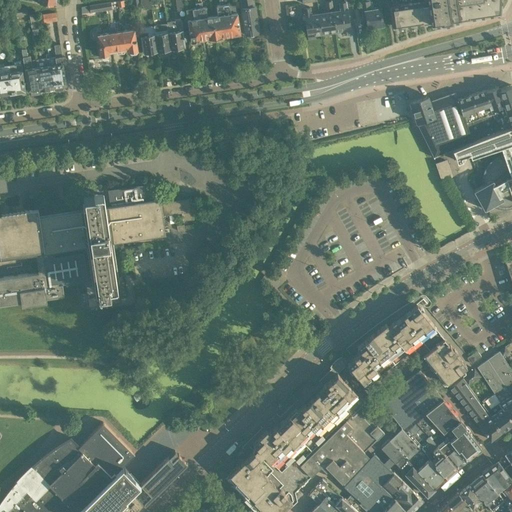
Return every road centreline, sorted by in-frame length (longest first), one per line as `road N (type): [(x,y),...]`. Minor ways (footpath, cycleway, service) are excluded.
road 1 (primary): [(0,146),(305,100),(384,75),(511,53)]
road 2 (primary): [(387,61),(315,86),(0,133)]
road 3 (residential): [(199,465),(387,295),(511,231)]
road 4 (residential): [(280,75),(81,102)]
road 5 (primary): [(511,29),(387,61)]
